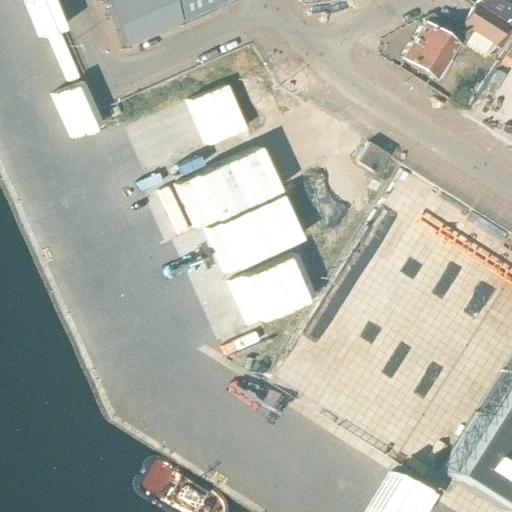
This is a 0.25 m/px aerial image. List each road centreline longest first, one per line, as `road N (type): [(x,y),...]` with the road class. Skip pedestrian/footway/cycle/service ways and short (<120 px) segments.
road 1 (unclassified): [(511,189),(357,90),(315,46)]
road 2 (unclassified): [(96,83),(266,9)]
